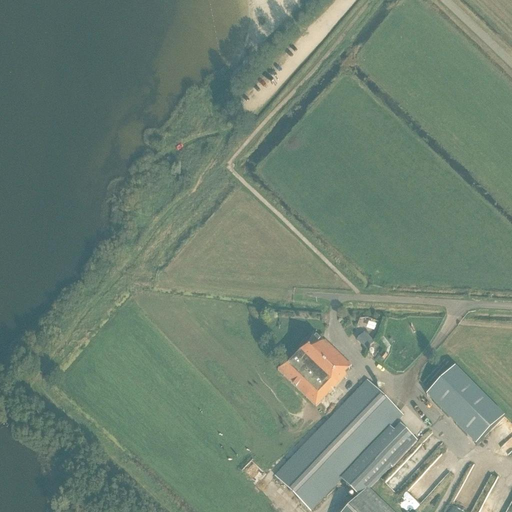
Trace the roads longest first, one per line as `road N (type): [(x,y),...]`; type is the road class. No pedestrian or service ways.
road 1 (unclassified): [(511,307),(289,291)]
road 2 (track): [(345,0),(249,110)]
